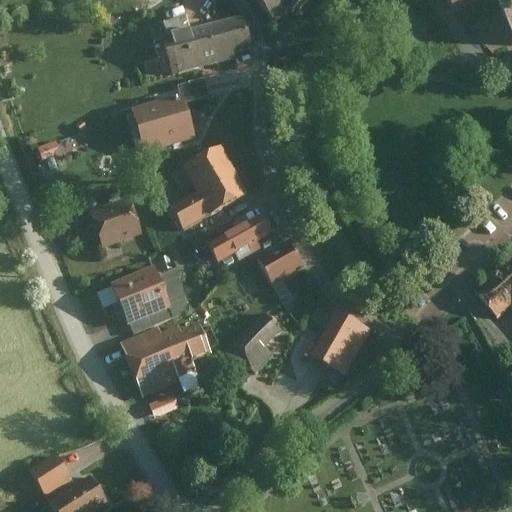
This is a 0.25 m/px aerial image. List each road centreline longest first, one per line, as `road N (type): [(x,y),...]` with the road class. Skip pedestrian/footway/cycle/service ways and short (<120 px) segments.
road 1 (residential): [(0,141),(81,343),(184,511)]
road 2 (unclassified): [(235,0),(261,54),(262,147),(284,216),(334,300),(392,346)]
road 3 (residential): [(392,346),(383,370),(192,511)]
road 4 (unknown): [(224,488),(305,323),(316,272)]
road 5 (unclassified): [(392,346),(423,330),(511,238)]
